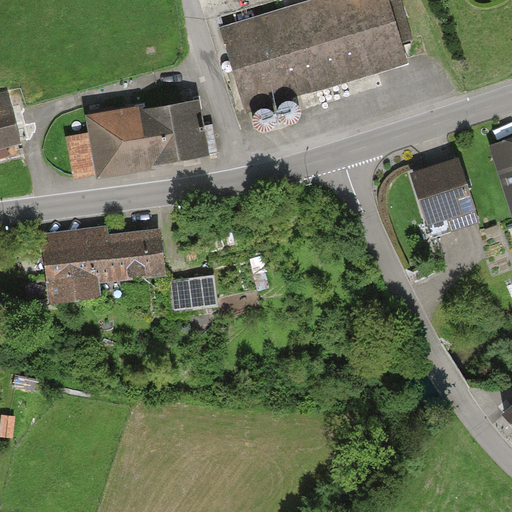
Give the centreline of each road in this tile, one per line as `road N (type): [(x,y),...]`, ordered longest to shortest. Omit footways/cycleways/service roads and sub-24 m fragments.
road 1 (unclassified): [(511,460),(462,402),(341,155)]
road 2 (unclassified): [(0,213),(243,180),(341,155)]
road 3 (track): [(192,0),(243,180)]
road 4 (residential): [(511,99),(341,155)]
